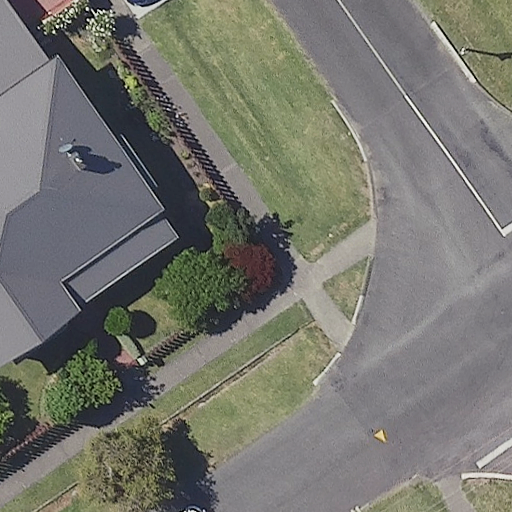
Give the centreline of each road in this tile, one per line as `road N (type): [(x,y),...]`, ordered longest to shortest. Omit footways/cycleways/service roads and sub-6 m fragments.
road 1 (residential): [(332,0),(511,257)]
road 2 (residential): [(511,345),(274,511)]
